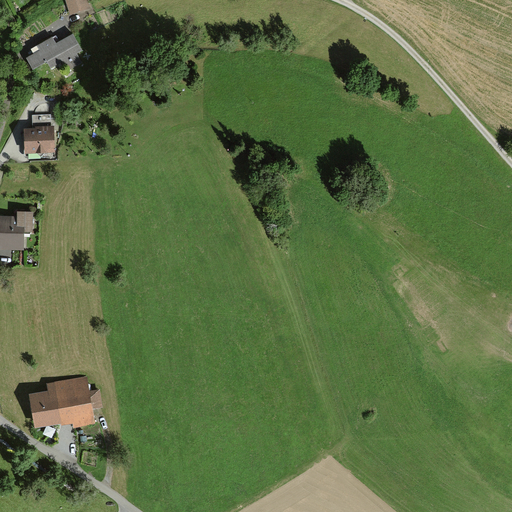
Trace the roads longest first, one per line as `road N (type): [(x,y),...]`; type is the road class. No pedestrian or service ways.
road 1 (track): [(511,162),(416,55),(341,0)]
road 2 (unclassified): [(0,420),(134,511)]
